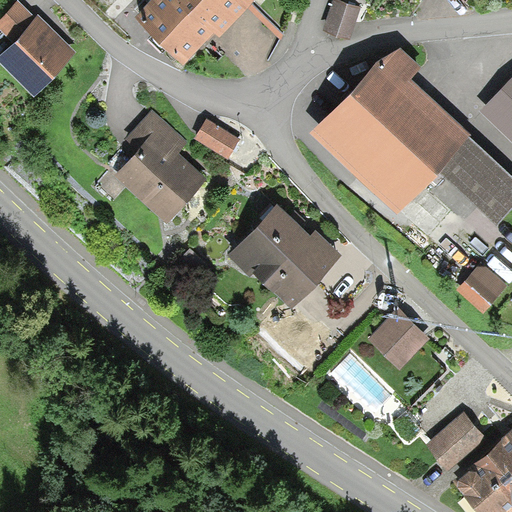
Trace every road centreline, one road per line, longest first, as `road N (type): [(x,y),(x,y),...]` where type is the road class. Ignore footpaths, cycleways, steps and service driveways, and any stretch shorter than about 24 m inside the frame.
road 1 (secondary): [(405,511),(152,341),(0,209)]
road 2 (residential): [(511,375),(292,164),(258,107)]
road 3 (residential): [(258,107),(159,77),(69,0)]
road 4 (unclassified): [(511,20),(433,26),(300,64)]
